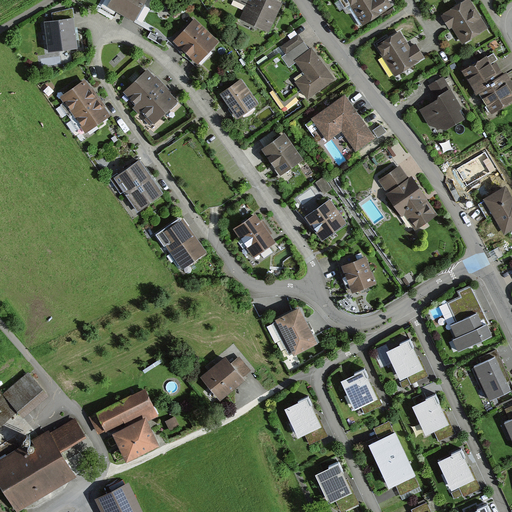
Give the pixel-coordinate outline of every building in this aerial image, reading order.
[(111,0),(110,3),(134,17),(143,0),(111,0)] [(234,0),(232,4),(243,9),(247,0),(234,0)] [(275,0),(251,0),(242,21),(270,34),(284,4),(275,0)] [(348,0),(362,24),(395,6),(391,0),(348,0)] [(469,0),(444,17),(449,24),(463,45),(488,28),(469,0)] [(46,22),(48,51),(79,48),(76,19),(46,22)] [(176,42),(198,64),(219,42),(196,21),(176,42)] [(296,61),(311,51),(300,34),(282,46),(293,63),(296,61)] [(400,34),(378,47),(397,78),(418,66),(416,62),(424,57),(416,45),(409,49),(407,46),(400,34)] [(306,77),(298,83),(309,100),(336,83),(327,69),(314,49),(311,51),(296,61),(306,77)] [(480,96),(507,79),(494,57),(464,75),(477,97),(480,96)] [(140,109),(165,87),(158,80),(150,70),(125,93),(140,109)] [(220,92),(237,117),(259,102),(241,76),(220,92)] [(480,96),(492,115),(511,103),(511,80),(510,78),(507,79),(480,96)] [(439,98),(422,108),(430,123),(444,126),(464,115),(443,79),(431,85),(439,98)] [(76,115),(99,98),(93,90),(87,81),(63,98),(76,115)] [(165,87),(140,109),(154,126),(179,103),(172,95),(165,87)] [(315,119),(330,141),(344,132),(358,153),(377,140),(359,114),(348,97),(315,119)] [(99,98),(76,115),(89,133),(112,116),(107,108),(99,98)] [(384,126),(374,130),(377,136),(386,132),(384,126)] [(261,146),(280,174),(303,158),(284,131),(261,146)] [(126,193),(152,175),(146,166),(140,157),(114,175),(126,193)] [(392,193),(410,181),(400,166),(382,179),(392,193)] [(152,175),(126,193),(138,209),(163,192),(158,185),(152,175)] [(392,193),(389,195),(415,231),(438,215),(425,196),(413,179),(410,181),(392,193)] [(511,193),(509,189),(487,202),(493,213),(506,235),(511,231),(511,193)] [(309,221),(327,243),(350,225),(332,202),(309,221)] [(170,251),(195,233),(189,225),(182,215),(158,233),(170,251)] [(236,231),(254,258),(276,244),(258,217),(236,231)] [(195,233),(170,251),(182,267),(207,250),(202,243),(195,233)] [(343,267),(353,295),(376,287),(366,258),(343,267)] [(453,342),(458,352),(493,336),(488,326),(491,325),(473,286),(460,292),(463,298),(448,304),(457,323),(451,326),(457,340),(453,342)] [(299,304),(275,317),(294,354),(318,341),(299,304)] [(389,351),(403,382),(409,379),(426,371),(420,359),(415,348),(412,341),(389,351)] [(474,364),(490,398),(511,387),(495,354),(474,364)] [(227,358),(202,379),(221,403),(246,382),(241,375),(249,369),(240,358),(232,364),(227,358)] [(354,371),(341,377),(354,407),(378,396),(377,394),(364,366),(354,370),(354,371)] [(430,381),(426,371),(409,379),(414,389),(430,381)] [(0,390),(0,427),(19,411),(25,417),(48,396),(28,374),(4,395),(0,390)] [(146,393),(98,416),(106,433),(127,423),(129,427),(114,434),(127,461),(159,447),(148,423),(158,418),(146,393)] [(413,407),(427,437),(434,434),(450,427),(445,414),(440,403),(437,396),(413,407)] [(286,408),(300,439),(307,436),(323,429),(318,416),(310,398),(286,408)] [(502,426),(511,446),(511,406),(502,411),(508,423),(502,426)] [(75,421),(0,465),(0,475),(19,508),(75,475),(62,453),(86,439),(75,421)] [(376,429),(382,440),(396,434),(391,422),(376,429)] [(455,436),(450,427),(434,434),(439,444),(455,436)] [(328,438),(323,429),(307,436),(312,446),(328,438)] [(377,443),(371,445),(382,467),(406,455),(396,434),(382,440),(377,443)] [(440,461),(453,491),(460,488),(477,481),(471,468),(466,457),(463,450),(440,461)] [(406,455),(382,467),(392,488),(395,487),(400,485),(417,476),(406,455)] [(318,474),(331,505),(338,502),(355,494),(349,482),(348,480),(341,464),(318,474)] [(422,487),(417,476),(400,485),(405,495),(422,487)] [(144,511),(129,480),(95,497),(102,511),(144,511)] [(481,491),(477,481),(460,488),(465,499),(481,491)] [(342,511),(359,504),(355,494),(338,502),(342,511)] [(464,511),(492,511),(491,508),(486,499),(474,505),(475,507),(464,511)] [(415,510),(415,511),(433,511),(429,503),(415,510)]
